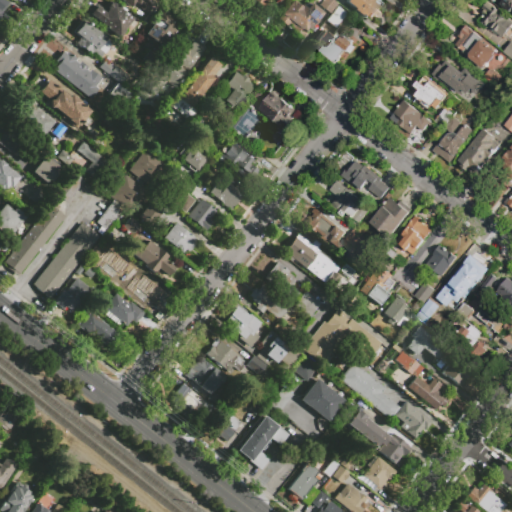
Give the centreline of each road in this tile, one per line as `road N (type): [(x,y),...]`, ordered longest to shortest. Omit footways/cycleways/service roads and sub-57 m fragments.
road 1 (residential): [(120,401),(344,115)]
road 2 (primary): [(0,306),(256,511)]
road 3 (residential): [(344,115),(511,247)]
road 4 (residential): [(199,0),(344,115)]
road 5 (residential): [(408,511),(511,382)]
road 6 (residential): [(344,115),(436,0)]
